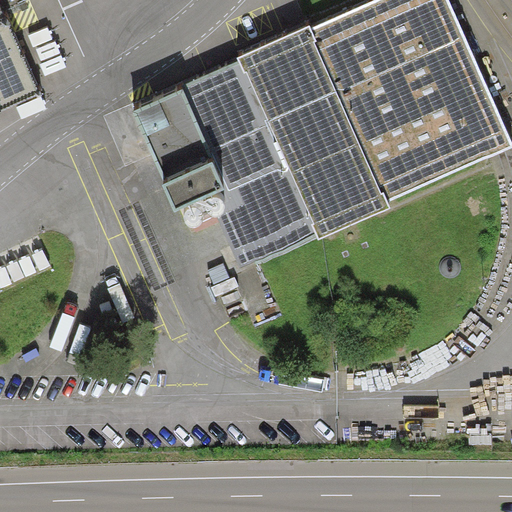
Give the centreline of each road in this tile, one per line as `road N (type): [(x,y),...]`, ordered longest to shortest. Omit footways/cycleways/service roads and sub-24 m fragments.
road 1 (motorway): [(511,496),(0,501)]
road 2 (unclassified): [(218,0),(115,88),(0,169)]
road 3 (unknown): [(80,111),(31,0)]
